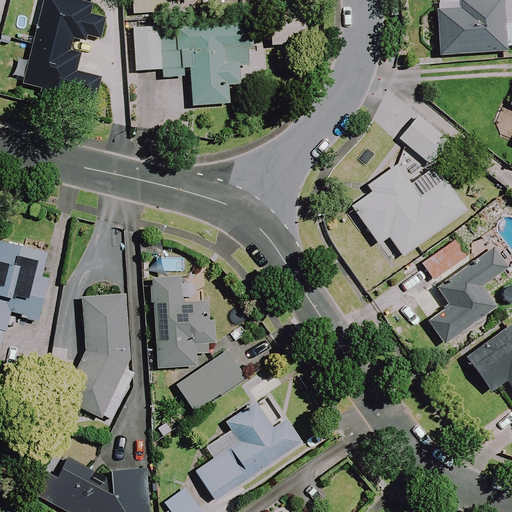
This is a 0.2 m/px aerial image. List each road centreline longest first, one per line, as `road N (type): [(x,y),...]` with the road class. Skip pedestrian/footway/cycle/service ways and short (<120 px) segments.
road 1 (residential): [(240,211),(268,237),(421,458),(455,483),(511,502)]
road 2 (residential): [(362,0),(343,91),(240,211)]
road 3 (residential): [(0,144),(240,211)]
